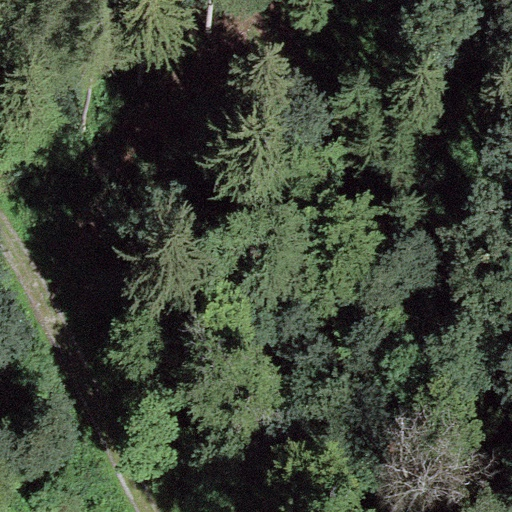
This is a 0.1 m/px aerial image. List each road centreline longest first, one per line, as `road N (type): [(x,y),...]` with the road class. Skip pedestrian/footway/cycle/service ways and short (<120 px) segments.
road 1 (track): [(477,511),(263,0)]
road 2 (track): [(0,228),(153,511)]
